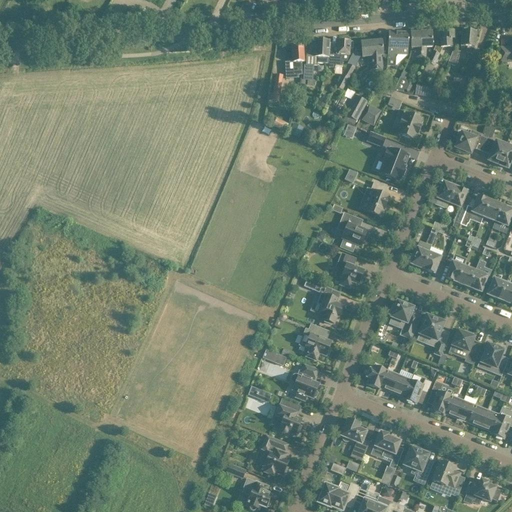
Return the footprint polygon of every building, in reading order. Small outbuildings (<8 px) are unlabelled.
[(436,45),(428,64),(434,67),(442,48),(443,48),(452,47),(452,40),(453,39),(454,40),(455,40),(455,30),(453,30),(451,31),(442,32),(442,40),(440,40),(440,43),(437,43),(436,45)] [(465,31),(462,31),(461,47),(468,47),(466,53),(472,55),(474,48),(475,48),(476,32),(469,31),(469,30),(465,30),(465,31)] [(420,59),(426,59),(426,49),(433,48),(433,46),(436,45),(437,43),(436,37),(432,37),(431,32),(421,33),(422,48),(421,48),(420,59)] [(388,49),(387,60),(394,61),(394,55),(396,55),(398,55),(402,56),(408,56),(408,49),(408,43),(409,33),(399,33),(388,33),(388,42),(388,49)] [(415,59),(420,59),(421,48),(422,48),(421,33),(411,33),(411,49),(416,49),(415,59)] [(303,75),(302,80),(313,81),(314,77),(314,66),(317,66),(317,63),(328,64),(328,51),(329,41),(315,40),(315,55),(306,54),(306,64),(306,66),(304,66),(304,75),(303,75)] [(329,66),(329,69),(335,69),(335,66),(342,67),(342,62),(347,62),(349,56),(350,49),(352,50),(353,50),(353,42),(350,42),(338,41),(338,44),(338,52),(329,52),(329,56),(329,66)] [(371,42),(373,72),(382,72),(382,56),(383,56),(382,41),(371,42)] [(371,42),(361,43),(362,58),(367,57),(368,72),(373,72),(371,42)] [(292,62),(285,63),(286,79),(298,79),(298,76),(302,75),(301,62),(304,62),(304,56),(303,46),(291,47),(292,57),(292,62)] [(511,48),(500,48),(500,58),(500,62),(511,62),(511,48)] [(453,51),(447,65),(456,67),(460,52),(453,51)] [(354,69),(347,65),(341,75),(336,86),(342,89),(348,78),(349,79),(354,69)] [(273,93),(271,100),(279,102),(280,94),(283,76),(275,75),(273,93)] [(406,83),(403,90),(408,92),(411,85),(406,83)] [(426,88),(425,97),(435,99),(436,89),(426,88)] [(349,106),(344,115),(345,116),(356,122),(357,122),(367,103),(354,95),(348,106),(349,106)] [(391,98),(388,105),(393,108),(396,100),(391,98)] [(366,111),(361,120),(373,127),(378,117),(366,111)] [(419,126),(422,119),(406,113),(403,120),(402,119),(398,127),(400,128),(398,135),(413,141),(416,134),(418,135),(421,127),(419,126)] [(288,126),(276,120),(272,128),(284,134),(288,126)] [(293,126),(289,134),(299,138),(300,134),(296,132),(298,128),(299,126),(294,124),(293,126)] [(485,125),(482,133),(488,136),(492,126),(485,125)] [(348,126),(344,136),(351,139),(355,129),(348,126)] [(488,136),(487,136),(491,138),(496,127),(492,126),(488,136)] [(455,148),(470,155),(473,148),(475,149),(475,150),(481,153),(487,139),(482,137),(483,136),(471,131),(469,136),(461,133),(461,134),(459,134),(456,140),(458,140),(455,148)] [(385,139),(370,133),(367,142),(382,148),(385,139)] [(487,139),(481,153),(487,155),(488,154),(490,155),(488,162),(498,166),(505,146),(494,142),(487,139)] [(505,146),(498,166),(508,169),(510,163),(511,163),(511,148),(505,146)] [(382,171),(380,174),(398,181),(399,179),(400,180),(401,178),(403,178),(406,171),(404,170),(405,168),(404,167),(404,165),(408,156),(405,155),(390,149),(390,151),(387,150),(382,162),(386,163),(383,171),(382,171)] [(346,178),(345,180),(352,183),(357,174),(356,174),(350,171),(346,178)] [(368,188),(359,209),(366,212),(380,217),(383,210),(384,211),(389,199),(388,198),(388,197),(384,195),(386,188),(374,183),(371,190),(368,188)] [(435,205),(446,210),(455,188),(443,183),(435,205)] [(460,225),(467,206),(462,204),(467,192),(458,189),(455,188),(448,204),(460,208),(454,223),(460,225)] [(486,200),(478,196),(473,209),(467,206),(460,225),(466,227),(467,224),(468,225),(471,216),(482,221),(483,218),(490,202),(486,200)] [(501,206),(490,202),(483,218),(495,222),(501,206)] [(334,205),(331,211),(340,214),(342,208),(334,205)] [(495,222),(492,229),(498,231),(501,224),(507,227),(511,213),(511,210),(501,206),(495,222)] [(343,240),(340,247),(353,252),(355,245),(360,247),(363,240),(365,241),(368,235),(366,234),(367,231),(359,229),(356,227),(359,220),(346,215),(340,229),(345,231),(342,239),(343,240)] [(436,236),(437,233),(439,229),(438,229),(433,227),(430,233),(436,236)] [(464,247),(470,249),(473,243),(467,241),(464,247)] [(422,270),(429,254),(431,247),(420,243),(411,265),(422,270)] [(473,243),(470,249),(476,252),(479,245),(473,243)] [(490,251),(484,249),(482,255),(488,258),(490,251)] [(429,254),(422,270),(426,271),(425,271),(434,275),(440,258),(429,254)] [(340,286),(349,289),(352,283),(358,285),(359,284),(360,285),(363,278),(361,278),(364,271),(356,268),(356,267),(353,265),(355,260),(341,255),(336,269),(344,272),(341,279),(342,279),(340,286)] [(486,264),(479,261),(475,272),(469,288),(481,293),(487,277),(481,275),(486,264)] [(453,282),(457,283),(463,268),(452,263),(445,279),(453,282)] [(463,268),(457,283),(469,288),(475,272),(463,268)] [(487,295),(499,300),(505,284),(493,279),(487,295)] [(306,280),(303,287),(315,292),(318,285),(306,280)] [(511,286),(505,284),(499,300),(510,305),(511,300),(511,286)] [(323,320),(325,321),(324,323),(331,325),(332,324),(334,324),(337,317),(338,317),(342,306),(335,303),(337,300),(329,297),(332,290),(318,285),(315,292),(321,294),(317,305),(321,307),(318,314),(324,317),(323,320)] [(332,290),(329,297),(337,300),(339,293),(332,290)] [(410,340),(418,320),(411,317),(412,315),(410,314),(412,309),(397,302),(395,308),(393,307),(390,316),(392,317),(391,318),(399,321),(397,328),(402,330),(400,336),(410,340)] [(428,317),(426,316),(419,335),(427,338),(424,344),(436,349),(433,355),(440,358),(441,355),(445,344),(436,341),(443,323),(434,320),(435,318),(429,315),(428,317)] [(299,346),(305,348),(309,350),(306,357),(316,361),(319,354),(326,356),(326,355),(328,355),(330,350),(329,349),(331,343),(325,341),(329,332),(311,325),(308,331),(305,330),(302,338),(299,346)] [(466,332),(465,334),(457,331),(448,354),(453,356),(456,348),(468,353),(464,363),(473,366),(481,347),(472,344),(474,338),(472,337),(473,335),(466,332)] [(490,346),(488,345),(481,363),(489,366),(487,370),(493,373),(492,374),(501,377),(508,360),(501,357),(503,351),(496,348),(496,347),(491,344),(490,346)] [(440,358),(438,362),(444,365),(447,357),(441,355),(440,358)] [(279,356),(276,364),(283,367),(286,359),(279,356)] [(314,379),(317,371),(304,366),(301,373),(299,372),(297,376),(296,375),(294,375),(292,377),(291,379),(291,382),(293,383),(295,384),(292,391),(297,393),(295,399),(304,402),(306,397),(313,399),(313,398),(316,398),(317,394),(316,392),(318,385),(310,382),(312,378),(314,379)] [(367,385),(379,390),(387,371),(374,366),(372,371),(370,370),(366,378),(369,379),(367,385)] [(387,371),(379,390),(379,391),(380,388),(384,389),(384,390),(392,393),(398,377),(387,372),(387,371)] [(400,374),(411,380),(413,376),(402,371),(400,374)] [(398,377),(392,393),(399,396),(400,395),(403,397),(402,400),(403,400),(410,381),(398,377)] [(410,381),(403,400),(415,405),(420,392),(427,394),(431,383),(424,380),(422,385),(410,381)] [(442,385),(435,382),(426,405),(433,407),(431,411),(443,416),(444,413),(451,397),(439,392),(442,385)] [(251,387),(248,396),(256,399),(259,391),(251,387)] [(463,402),(451,397),(444,413),(449,415),(448,416),(456,419),(463,402)] [(299,427),(301,421),(295,418),(296,414),(297,415),(300,407),(281,399),(275,416),(283,419),(279,431),(279,434),(281,436),(283,437),(286,436),(288,435),(289,434),(295,436),(296,434),(297,435),(300,428),(299,427)] [(463,402),(456,419),(464,422),(464,421),(468,423),(474,407),(463,402)] [(474,407),(468,423),(472,424),(472,425),(480,428),(486,412),(474,407)] [(499,416),(491,435),(503,440),(508,427),(511,428),(511,412),(502,408),(499,416)] [(486,412),(480,428),(487,431),(488,431),(492,432),(490,435),(491,435),(499,416),(498,416),(486,412)] [(351,457),(361,462),(368,447),(361,444),(366,433),(365,433),(367,429),(359,425),(359,424),(348,420),(341,437),(342,437),(342,439),(343,441),(345,442),(347,443),(348,442),(350,440),(357,443),(351,457)] [(389,468),(395,470),(399,459),(394,457),(400,442),(387,437),(388,435),(381,433),(375,447),(383,451),(381,457),(391,461),(389,468)] [(282,476),(283,474),(285,475),(287,469),(285,468),(288,460),(286,459),(287,455),(284,454),(285,452),(285,453),(288,445),(266,437),(260,450),(269,454),(264,469),(266,469),(265,472),(273,476),(274,473),(282,476)] [(413,446),(412,449),(410,448),(403,466),(413,470),(411,474),(418,477),(416,483),(423,486),(432,463),(426,461),(428,455),(419,451),(420,449),(413,446)] [(330,455),(327,462),(333,464),(336,458),(330,455)] [(350,462),(347,469),(356,473),(359,466),(350,462)] [(457,498),(464,479),(459,477),(459,475),(456,474),(456,475),(451,473),(454,468),(441,462),(438,469),(436,469),(434,476),(435,476),(432,486),(443,491),(443,492),(457,498)] [(226,473),(242,480),(246,471),(229,465),(226,473)] [(333,465),(330,471),(343,476),(345,470),(333,465)] [(383,475),(380,483),(389,486),(392,479),(383,475)] [(392,479),(389,486),(396,489),(400,479),(393,476),(392,479)] [(247,506),(249,507),(249,508),(249,509),(249,510),(250,510),(250,511),(251,511),(252,511),(253,511),(254,511),(255,511),(256,510),(258,511),(260,506),(266,509),(267,507),(269,507),(270,503),(269,501),(271,496),(268,494),(269,494),(265,493),(267,488),(256,483),(247,480),(244,486),(244,487),(243,488),(243,489),(243,490),(244,492),(244,493),(245,494),(246,494),(247,495),(249,496),(246,505),(247,505),(247,506)] [(323,490),(317,504),(323,506),(324,507),(327,509),(329,508),(330,509),(337,489),(325,485),(326,482),(322,480),(319,488),(323,490)] [(468,493),(464,502),(471,505),(472,503),(479,506),(481,500),(490,503),(491,499),(497,502),(500,493),(495,490),(495,489),(487,485),(488,483),(480,480),(479,483),(471,480),(466,492),(468,493)] [(337,489),(330,509),(331,508),(335,509),(336,511),(339,511),(340,511),(341,511),(342,511),(344,507),(352,509),(355,502),(354,502),(357,494),(359,490),(360,488),(357,487),(357,486),(350,483),(346,494),(337,491),(338,490),(337,489)] [(357,494),(354,502),(355,502),(362,505),(358,511),(372,511),(375,505),(364,501),(367,493),(359,490),(357,494)] [(209,495),(204,506),(211,508),(216,496),(209,493),(209,495)] [(375,505),(372,511),(394,511),(397,505),(378,497),(375,505)]
